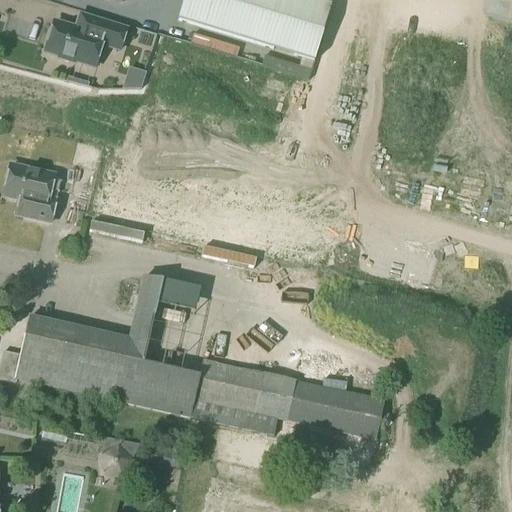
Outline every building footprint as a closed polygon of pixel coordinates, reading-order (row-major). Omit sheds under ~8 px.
[(295,0),(182,0),(176,21),(175,24),(311,66),(328,10),(295,0)] [(54,25),(44,55),(95,71),(102,51),(117,55),(124,32),(89,21),(76,17),(72,30),(54,25)] [(121,64),(118,76),(133,80),(136,68),(121,64)] [(344,265),(353,216),(231,192),(243,132),(101,105),(81,209),(171,226),(170,232),(344,265)] [(2,198),(20,202),(16,217),(48,224),(53,202),(46,200),(52,176),(9,166),(2,198)] [(309,293),(328,295),(330,272),(312,270),(309,293)] [(121,298),(125,279),(111,276),(107,295),(121,298)] [(141,280),(128,341),(145,345),(159,284),(141,280)] [(128,343),(28,319),(15,382),(169,418),(179,376),(123,364),(128,343)] [(19,358),(2,354),(0,361),(0,382),(14,386),(19,358)] [(383,403),(201,363),(198,381),(189,418),(273,437),(276,423),(372,444),(383,403)] [(113,472),(110,445),(87,447),(90,474),(113,472)] [(144,465),(173,470),(175,458),(146,452),(144,465)]
